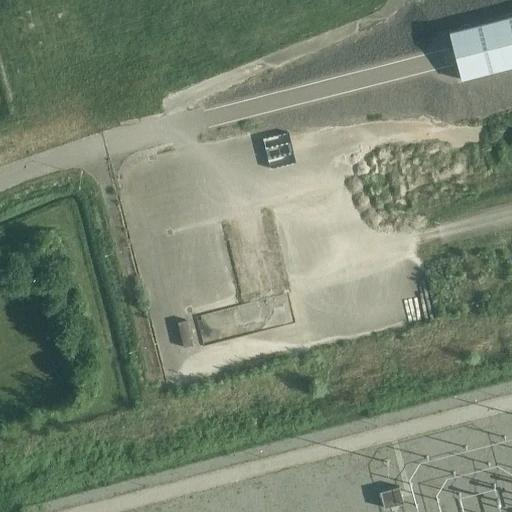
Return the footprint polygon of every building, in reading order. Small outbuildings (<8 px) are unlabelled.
[(511,65),(511,16),(448,32),(460,79),(511,65)] [(181,54),(185,73),(203,69),(198,50),(181,54)] [(57,94),(28,99),(30,111),(59,106),(57,94)] [(455,248),(391,258),(395,283),(458,273),(455,248)] [(398,486),(379,491),(383,507),(403,502),(398,486)]
